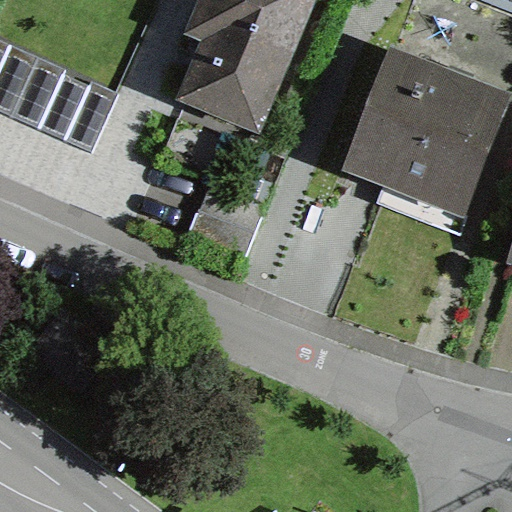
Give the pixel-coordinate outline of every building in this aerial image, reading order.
[(256,130),(310,0),(208,0),(192,38),(208,45),(185,100),(256,130)] [(392,58),(348,168),(389,184),(382,201),(459,232),(510,105),(471,90),(473,85),(446,74),(444,79),(392,58)] [(211,184),(200,212),(256,234),(267,207),(211,184)] [(200,212),(188,238),(245,262),(256,234),(200,212)] [(63,318),(37,354),(82,386),(108,350),(63,318)]
